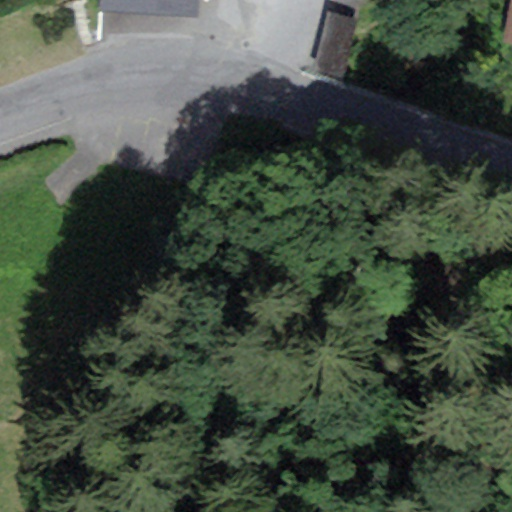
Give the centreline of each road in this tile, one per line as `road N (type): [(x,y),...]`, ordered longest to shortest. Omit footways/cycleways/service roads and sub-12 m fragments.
road 1 (unclassified): [(250,92),(511,183)]
road 2 (unclassified): [(0,119),(122,79),(250,92)]
